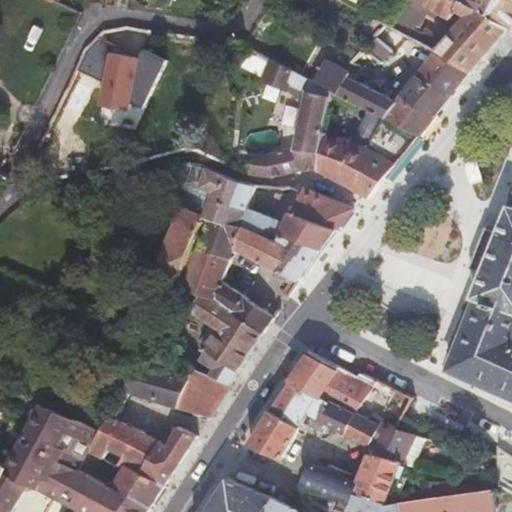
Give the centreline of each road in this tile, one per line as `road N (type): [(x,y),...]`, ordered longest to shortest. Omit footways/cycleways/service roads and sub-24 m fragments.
road 1 (residential): [(0,202),(80,22),(115,16),(227,33),(258,0)]
road 2 (residential): [(511,66),(299,320)]
road 3 (residential): [(511,434),(299,320)]
road 4 (residential): [(299,320),(172,511)]
